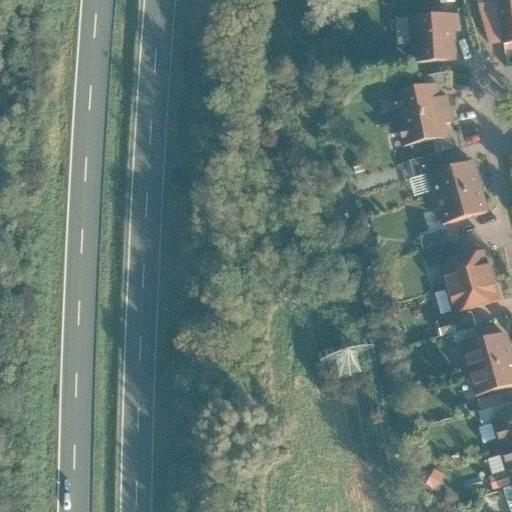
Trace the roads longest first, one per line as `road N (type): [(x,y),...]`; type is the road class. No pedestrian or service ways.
road 1 (motorway): [(139,511),(144,227),(160,0)]
road 2 (motorway): [(97,0),(74,511)]
